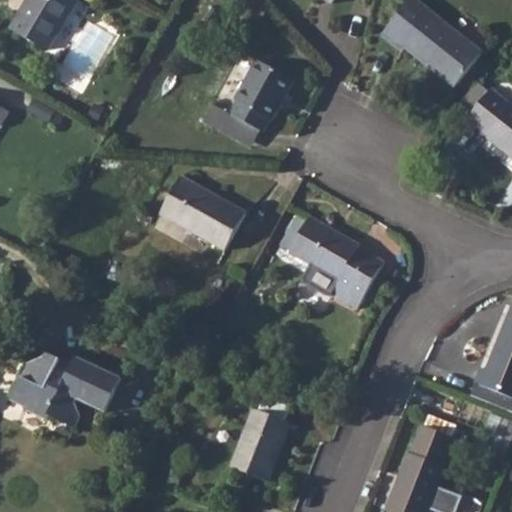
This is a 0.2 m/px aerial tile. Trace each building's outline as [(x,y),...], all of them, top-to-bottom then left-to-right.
[(28,0),(11,30),(47,51),(77,0),(28,0)] [(406,48),(456,87),(483,53),(415,0),(410,0),(382,35),(404,52),(406,48)] [(238,101),(231,114),(262,131),(264,132),(271,120),(274,121),(296,81),(258,60),(236,99),(238,101)] [(489,94),(479,83),(459,107),(471,116),(469,120),(490,137),(488,139),(511,157),(511,105),(492,90),(489,94)] [(64,118),(34,100),(28,111),(58,128),(64,118)] [(218,129),(228,112),(214,104),(204,122),(218,129)] [(104,110),(96,105),(90,116),(98,121),(104,110)] [(0,126),(1,127),(10,112),(0,106),(0,126)] [(231,114),(228,112),(218,129),(252,148),(262,131),(231,114)] [(162,214),(226,252),(247,214),(181,178),(162,214)] [(332,295),(358,309),(385,263),(359,248),(360,246),(311,218),(307,223),(298,217),(281,246),(290,251),(290,253),(340,282),(332,295)] [(127,271),(115,265),(109,277),(122,283),(127,271)] [(403,274),(394,268),(386,282),(395,287),(403,274)] [(511,398),(511,308),(487,370),(482,368),(476,384),(511,398)] [(201,335),(183,328),(179,341),(196,348),(201,335)] [(78,399),(106,412),(122,379),(76,357),(72,366),(64,362),(60,360),(47,353),(43,360),(27,365),(11,400),(27,408),(26,410),(48,421),(50,416),(58,420),(76,428),(80,417),(76,404),(78,399)] [(511,398),(476,384),(471,396),(511,412),(511,398)] [(231,467),(268,482),(291,423),(287,421),(291,412),(288,406),(269,399),(263,402),(259,411),(254,408),(231,467)] [(511,437),(511,422),(502,419),(489,453),(504,459),(511,437)] [(386,511),(430,511),(447,468),(445,467),(456,439),(423,426),(412,454),(409,453),(386,511)] [(181,476),(173,473),(166,491),(174,494),(181,476)]
